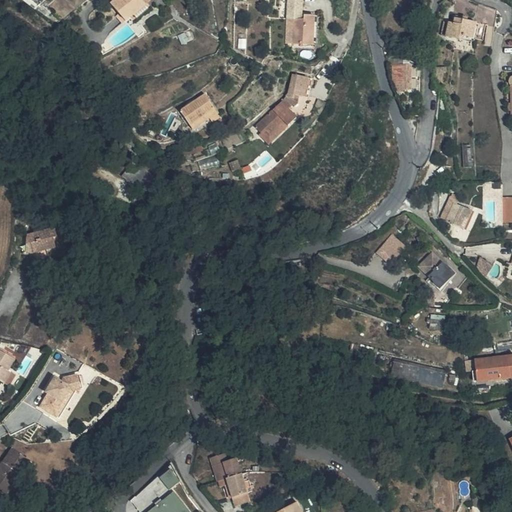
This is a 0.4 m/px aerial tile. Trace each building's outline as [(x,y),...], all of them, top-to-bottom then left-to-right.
[(36,0),(31,0),(27,4),(31,8),(39,3),(36,0)] [(45,10),(40,3),(32,9),(38,16),(45,10)] [(126,14),(138,29),(147,22),(134,7),(126,14)] [(101,25),(112,38),(117,44),(125,38),(127,40),(138,29),(126,14),(120,8),(101,25)] [(466,37),(472,39),(475,29),(477,23),(456,18),(456,23),(451,23),(449,26),(446,36),(464,42),(466,37)] [(284,34),(298,35),(299,22),(285,22),(285,24),(279,23),(278,33),(284,34)] [(477,23),(475,29),(486,31),(488,26),(477,23)] [(298,35),(284,34),(284,37),(290,37),(289,64),(310,65),(311,35),(298,35)] [(113,48),(117,44),(112,38),(108,42),(113,48)] [(409,64),(395,65),(397,92),(411,91),(409,64)] [(448,76),(448,66),(437,66),(437,83),(445,83),(445,76),(448,76)] [(286,122),(291,126),(299,118),(289,110),(294,105),(296,106),(299,105),(300,104),(300,102),(299,100),(300,96),(310,98),(314,79),(294,74),(291,92),(256,127),(264,135),(267,132),(272,136),(286,122)] [(179,144),(203,122),(199,115),(171,131),(179,144)] [(210,134),(203,122),(179,144),(182,149),(198,140),(210,134)] [(267,132),(264,135),(262,137),(271,146),(276,141),(291,126),(286,122),(272,136),(267,132)] [(210,134),(198,140),(202,145),(212,139),(210,134)] [(114,154),(127,170),(136,162),(124,146),(114,154)] [(456,203),(461,205),(464,198),(453,193),(449,201),(456,203)] [(456,203),(449,201),(447,208),(453,211),(456,203)] [(453,211),(447,208),(442,218),(448,221),(447,223),(466,231),(474,212),(461,205),(456,203),(453,211)] [(34,241),(36,253),(58,248),(55,236),(59,235),(57,225),(28,232),(28,243),(34,241)] [(409,246),(393,233),(378,252),(393,265),(409,246)] [(34,241),(28,243),(27,255),(36,253),(34,241)] [(447,271),(426,254),(415,268),(436,286),(447,271)] [(457,280),(447,271),(436,286),(447,294),(457,280)] [(437,337),(423,333),(420,343),(435,346),(437,337)] [(499,371),(508,370),(507,357),(465,362),(468,385),(500,382),(499,371)] [(444,388),(448,371),(396,358),(392,375),(444,388)] [(508,380),(508,370),(499,371),(500,382),(508,380)] [(71,386),(81,383),(78,373),(65,376),(63,380),(54,375),(47,385),(50,387),(47,391),(43,398),(58,407),(71,386)] [(58,407),(43,398),(39,405),(54,414),(56,416),(73,391),(86,388),(85,382),(81,383),(71,386),(58,407)] [(37,408),(47,391),(50,387),(47,385),(37,408)] [(26,435),(20,444),(21,445),(28,436),(26,435)] [(35,441),(28,436),(21,445),(29,450),(35,441)] [(222,480),(243,472),(239,457),(229,460),(227,452),(212,458),(214,465),(218,464),(220,471),(217,472),(219,481),(222,480)] [(511,452),(500,458),(507,474),(511,472),(511,452)] [(7,466),(0,475),(0,498),(3,494),(10,498),(24,477),(7,466)] [(161,476),(171,489),(182,480),(173,467),(161,476)] [(250,491),(243,472),(222,480),(223,486),(232,483),(236,495),(250,491)] [(132,496),(141,511),(142,511),(172,494),(162,478),(132,496)] [(191,511),(176,491),(148,511),(191,511)] [(253,499),(250,491),(236,495),(239,503),(253,499)] [(3,494),(0,498),(0,511),(2,511),(12,500),(10,498),(3,494)]
